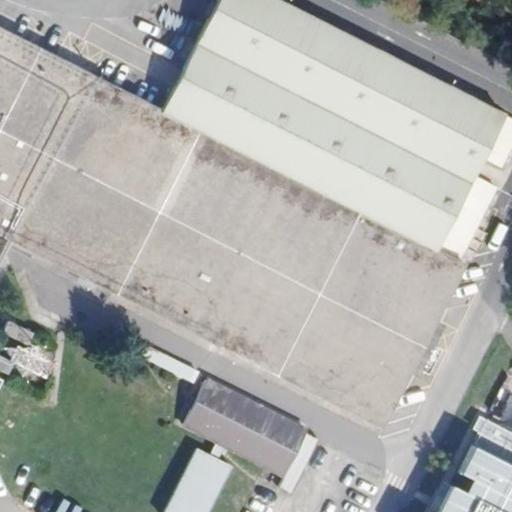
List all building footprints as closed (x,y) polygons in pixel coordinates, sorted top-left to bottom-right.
[(511,131),(256,0),(227,0),(211,31),(320,77),(429,123),(443,129),(482,160),(503,174),(511,156),(511,131)] [(320,77),(211,31),(163,122),(0,38),(0,238),(7,242),(135,310),(380,433),(465,276),(460,274),(468,258),(471,261),(482,242),(477,239),(496,200),(474,189),(483,173),(499,180),(503,174),(482,160),(443,129),(429,123),(320,77)] [(42,363),(13,347),(1,370),(31,385),(42,363)] [(306,434),(206,382),(182,430),(215,448),(221,451),(280,482),(306,434)] [(511,391),(506,388),(491,416),(511,427),(511,391)] [(511,511),(511,434),(476,420),(451,483),(447,481),(434,511),(511,511)] [(221,451),(215,448),(206,466),(212,469),(221,451)] [(206,466),(192,458),(163,511),(207,511),(226,476),(212,469),(206,466)]
